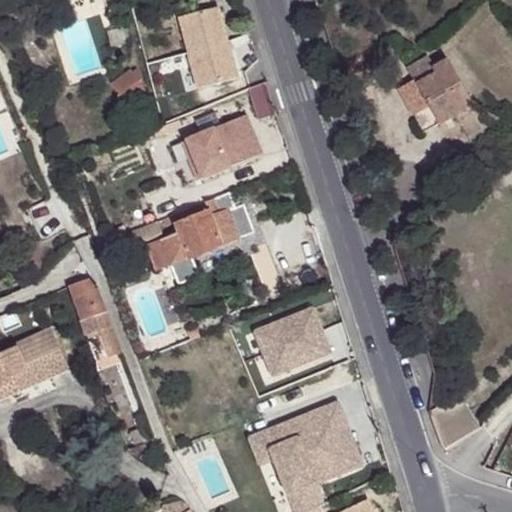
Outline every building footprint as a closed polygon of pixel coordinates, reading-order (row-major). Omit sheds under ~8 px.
[(179,17),(197,89),(236,78),(218,7),(179,17)] [(109,33),(113,48),(127,45),(123,30),(109,33)] [(409,88),(394,95),(418,139),(470,111),(444,62),(428,70),(431,76),(409,88)] [(403,76),(409,88),(431,76),(428,70),(424,64),(403,76)] [(147,93),(139,83),(143,79),(138,71),(133,75),(131,72),(114,85),(129,107),(147,93)] [(263,155),(247,117),(187,142),(203,180),(263,155)] [(173,221),(178,236),(146,249),(156,274),(169,269),(177,288),(198,280),(191,261),(253,236),(242,208),(234,212),(228,196),(173,221)] [(159,239),(156,229),(137,238),(120,246),(109,250),(112,258),(159,239)] [(117,363),(129,360),(107,298),(101,284),(99,285),(89,289),(77,294),(92,344),(108,338),(117,363)] [(314,306),(256,330),(274,373),(332,349),(314,306)] [(0,386),(5,385),(12,398),(65,376),(46,333),(0,352),(0,386)] [(0,386),(0,403),(12,398),(5,385),(0,386)] [(460,397),(429,416),(441,448),(444,452),(447,453),(482,432),(460,397)] [(154,427),(144,401),(133,404),(142,431),(153,427),(154,427)] [(337,405),(262,437),(289,499),(294,511),(314,511),(326,506),(318,486),(364,467),(337,405)] [(262,437),(249,443),(275,505),(289,499),(262,437)] [(375,511),(370,501),(347,511),(375,511)] [(188,503),(181,507),(172,511),(187,511),(192,510),(188,503)]
